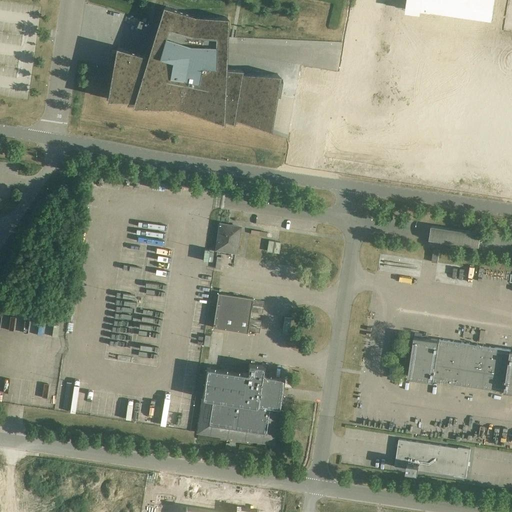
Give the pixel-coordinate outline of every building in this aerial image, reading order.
[(112,66),(106,98),(133,100),(131,105),(179,107),(224,121),(224,118),(233,121),(234,117),(270,128),(276,95),(280,96),(283,80),(279,80),(280,74),(242,73),(243,69),(227,68),(228,17),(195,16),(163,5),(147,55),(116,46),(115,50),(112,50),(109,65),(112,66)] [(225,250),(222,267),(232,269),(234,257),(228,256),(228,251),(236,252),(240,227),(220,224),(216,249),(225,250)] [(430,232),(429,239),(429,245),(450,248),(451,242),(479,247),(480,240),(481,233),(431,225),(430,232)] [(267,251),(279,253),(281,242),(269,240),(267,251)] [(247,332),(250,313),(253,298),(218,293),(213,327),(247,332)] [(282,332),(289,333),(291,318),(285,317),(282,332)] [(511,349),(415,335),(409,377),(511,391),(511,349)] [(396,366),(406,368),(407,356),(397,355),(396,366)] [(280,410),(285,379),(263,375),(264,366),(259,365),(249,363),(248,373),(207,367),(202,398),(203,398),(198,432),(274,443),(279,409),(280,410)] [(459,448),(399,439),(395,465),(407,467),(407,469),(419,471),(419,469),(454,474),(454,475),(466,477),(470,448),(459,446),(459,448)]
